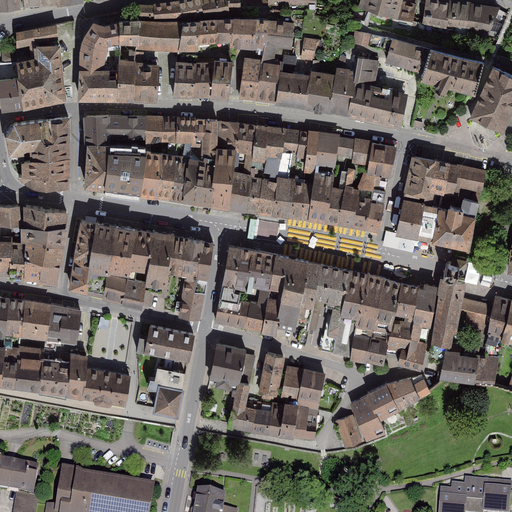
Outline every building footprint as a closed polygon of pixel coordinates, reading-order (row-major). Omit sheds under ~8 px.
[(19,0),(0,0),(0,10),(20,8),(19,0)] [(202,0),(182,0),(179,1),(182,16),(205,15),(202,0)] [(218,0),(202,0),(205,15),(205,16),(220,14),(218,0)] [(229,11),(227,0),(218,0),(220,14),(223,14),(223,12),(229,11)] [(227,0),(229,11),(229,14),(240,13),(240,10),(243,10),(244,7),(242,0),(227,0)] [(362,0),(361,7),(396,18),(400,0),(362,0)] [(451,4),(428,0),(427,0),(424,23),(447,27),(447,24),(451,4)] [(156,4),(156,5),(156,16),(182,16),(179,1),(156,4)] [(451,4),(447,24),(468,27),(472,4),(451,1),(451,4)] [(472,4),(468,27),(500,32),(508,13),(498,12),(499,8),(472,4)] [(156,5),(141,5),(141,17),(156,16),(156,5)] [(217,40),(231,40),(232,40),(234,17),(218,19),(217,40)] [(254,45),(257,18),(234,17),(232,40),(231,40),(230,45),(245,45),(254,48),(254,45)] [(257,18),(254,45),(265,47),(269,20),(257,18)] [(133,19),(122,20),(121,40),(137,41),(140,20),(133,19)] [(218,19),(200,20),(198,40),(217,40),(218,19)] [(85,39),(83,47),(81,97),(117,97),(119,69),(99,69),(103,57),(106,58),(109,44),(121,43),(121,40),(122,20),(120,21),(119,22),(104,26),(97,23),(93,24),(85,39)] [(183,22),(140,20),(137,41),(137,47),(144,47),(145,46),(179,48),(183,22)] [(200,20),(183,22),(179,48),(178,52),(180,52),(181,49),(198,49),(198,40),(200,20)] [(294,23),(269,20),(265,47),(263,58),(273,60),(275,50),(280,50),(280,45),(292,47),(294,23)] [(57,24),(38,28),(39,41),(58,37),(57,24)] [(38,28),(17,32),(18,51),(18,62),(30,60),(27,49),(32,48),(32,42),(39,41),(38,28)] [(371,33),(356,30),(354,42),(369,45),(371,33)] [(430,48),(386,37),(383,48),(390,50),(387,59),(424,69),(430,48)] [(319,40),(306,39),(302,57),(314,58),(315,50),(317,50),(319,40)] [(39,41),(32,42),(32,48),(27,49),(30,60),(18,62),(20,77),(25,106),(47,101),(39,46),(39,41)] [(39,46),(47,101),(65,99),(60,60),(59,45),(39,46)] [(484,62),(430,48),(424,69),(421,77),(440,82),(436,88),(444,93),(449,84),(477,92),(484,62)] [(18,51),(5,51),(5,62),(18,62),(18,51)] [(188,63),(176,61),(174,94),(194,94),(197,62),(197,55),(189,54),(188,63)] [(285,54),(283,61),(277,101),(308,105),(313,73),(313,71),(311,70),(310,75),(294,73),(296,56),(285,54)] [(378,60),(359,56),(357,72),(350,112),(399,124),(406,92),(373,85),(378,60)] [(262,60),(245,58),(240,95),(257,98),(262,60)] [(263,58),(262,60),(257,98),(277,101),(283,61),(273,60),(263,58)] [(135,59),(120,59),(119,69),(117,97),(133,98),(135,65),(135,59)] [(215,60),(214,62),(212,94),(228,95),(232,62),(215,60)] [(214,62),(197,62),(194,94),(212,94),(214,62)] [(158,66),(135,65),(133,98),(157,98),(158,66)] [(511,110),(511,75),(495,67),(472,116),(503,131),(511,110)] [(357,72),(338,69),(337,77),(333,110),(350,112),(357,72)] [(337,77),(313,73),(308,105),(333,110),(337,77)] [(20,77),(0,79),(2,109),(25,106),(20,77)] [(109,115),(87,116),(88,144),(109,143),(109,115)] [(147,117),(109,115),(109,143),(109,147),(116,147),(116,136),(141,137),(141,147),(147,148),(147,138),(147,117)] [(70,117),(49,119),(50,139),(32,138),(32,145),(33,159),(45,157),(69,156),(70,117)] [(163,117),(147,117),(147,138),(151,139),(151,134),(161,135),(163,117)] [(179,117),(163,117),(161,135),(161,140),(170,140),(170,153),(176,155),(177,141),(179,117)] [(192,139),(196,140),(197,118),(179,117),(177,141),(176,155),(190,157),(191,143),(192,139)] [(197,118),(196,140),(192,139),(191,143),(205,144),(204,155),(202,154),(201,159),(215,161),(217,149),(217,120),(197,118)] [(14,123),(7,132),(11,153),(27,151),(27,146),(32,145),(32,138),(50,139),(49,119),(14,123)] [(222,121),(221,144),(229,145),(229,149),(236,149),(236,148),(238,122),(222,121)] [(257,125),(238,122),(236,148),(248,150),(247,158),(253,159),(257,125)] [(268,127),(257,125),(253,159),(253,160),(264,161),(265,155),(268,127)] [(277,128),(268,127),(265,155),(268,156),(272,156),(277,128)] [(268,156),(265,168),(259,210),(273,212),(278,179),(278,175),(285,129),(277,128),(272,156),(268,156)] [(301,132),(285,129),(278,175),(288,176),(292,151),(298,152),(301,132)] [(310,133),(301,132),(298,152),(298,154),(307,156),(310,133)] [(319,134),(310,133),(307,156),(305,168),(314,169),(319,134)] [(339,137),(319,134),(314,169),(315,173),(319,174),(321,163),(335,165),(337,152),(339,137)] [(356,140),(339,137),(337,152),(354,155),(356,140)] [(373,142),(356,140),(354,155),(353,159),(370,162),(373,142)] [(395,146),(373,142),(370,162),(368,172),(375,174),(373,188),(386,191),(395,146)] [(109,143),(88,144),(86,185),(106,187),(109,147),(109,143)] [(116,147),(109,147),(106,187),(141,193),(147,151),(147,148),(141,147),(116,147)] [(229,149),(217,149),(215,161),(211,203),(228,206),(233,172),(236,149),(229,149)] [(162,152),(147,151),(141,193),(157,195),(162,152)] [(157,195),(171,196),(176,155),(170,153),(162,152),(157,195)] [(183,198),(190,157),(176,155),(171,196),(183,198)] [(69,173),(69,156),(45,157),(33,159),(25,159),(25,173),(69,173)] [(417,156),(413,162),(406,193),(426,197),(434,160),(417,156)] [(201,159),(190,157),(183,198),(211,203),(215,161),(201,159)] [(244,175),(233,172),(228,206),(246,207),(252,165),(253,160),(253,159),(247,158),(244,175)] [(449,164),(434,160),(426,197),(424,203),(430,205),(433,189),(443,191),(442,197),(443,197),(449,164)] [(486,171),(449,164),(443,197),(452,199),(455,183),(476,188),(482,188),(486,171)] [(265,168),(252,165),(246,207),(259,210),(265,168)] [(348,168),(348,171),(340,222),(353,224),(359,189),(351,187),(352,180),(355,180),(356,169),(348,168)] [(341,188),(333,187),(328,219),(340,222),(348,171),(344,170),(341,188)] [(365,172),(359,187),(373,188),(375,174),(368,172),(365,172)] [(69,173),(25,173),(19,174),(25,180),(32,183),(41,186),(48,187),(68,187),(69,173)] [(314,183),(309,217),(328,219),(333,187),(334,175),(319,174),(315,173),(314,183)] [(296,175),(296,177),(292,215),(301,216),(305,183),(305,179),(297,178),(298,175),(296,175)] [(293,181),(278,179),(273,212),(292,215),(296,177),(293,177),(293,181)] [(309,217),(314,183),(305,183),(301,216),(309,217)] [(359,187),(359,189),(353,224),(366,226),(372,196),(373,188),(359,187)] [(366,226),(379,229),(386,191),(373,188),(372,196),(366,226)] [(478,204),(482,188),(476,188),(472,202),(478,204)] [(426,197),(406,193),(397,231),(417,236),(424,203),(426,197)] [(450,210),(442,207),(434,239),(469,246),(475,216),(478,204),(472,202),(473,200),(464,198),(462,207),(451,205),(450,210)] [(430,205),(424,203),(417,236),(434,239),(442,207),(430,205)] [(67,210),(27,205),(27,219),(20,219),(18,204),(0,205),(2,224),(22,224),(66,226),(67,210)] [(98,221),(82,219),(76,254),(91,255),(98,221)] [(117,225),(98,221),(91,255),(90,264),(92,265),(110,268),(117,225)] [(66,226),(22,224),(23,238),(28,239),(63,244),(66,226)] [(136,229),(117,225),(110,268),(117,269),(128,271),(130,271),(131,266),(136,229)] [(156,232),(136,229),(131,266),(144,268),(149,269),(156,232)] [(175,233),(156,232),(149,269),(144,268),(141,280),(147,281),(143,303),(150,304),(153,293),(166,295),(169,285),(169,277),(170,267),(175,235),(175,233)] [(0,271),(11,273),(12,240),(12,236),(0,235),(0,271)] [(183,272),(188,238),(175,235),(170,267),(180,269),(180,271),(183,272)] [(204,240),(188,238),(183,272),(189,272),(188,277),(197,279),(204,240)] [(28,241),(26,256),(61,263),(63,244),(28,239),(28,241)] [(12,240),(11,273),(25,276),(28,241),(12,240)] [(214,242),(204,240),(197,279),(195,290),(204,292),(206,292),(214,242)] [(242,247),(230,245),(221,297),(233,299),(237,282),(235,282),(242,247)] [(277,254),(242,247),(235,282),(237,282),(233,299),(238,300),(240,286),(251,288),(253,280),(271,283),(277,254)] [(91,255),(76,254),(71,286),(88,290),(92,265),(90,264),(91,255)] [(303,292),(309,260),(277,254),(271,283),(271,286),(283,288),(303,292)] [(466,263),(468,257),(454,254),(453,259),(453,261),(447,260),(446,269),(444,275),(457,278),(458,276),(458,271),(459,266),(465,267),(466,263)] [(61,263),(26,256),(25,276),(39,277),(38,279),(50,280),(50,278),(59,279),(61,263)] [(321,263),(309,260),(303,292),(305,292),(302,302),(303,302),(313,305),(313,303),(321,263)] [(352,270),(321,263),(313,303),(331,307),(325,334),(323,334),(320,348),(334,351),(341,319),(352,270)] [(117,269),(110,268),(104,294),(124,299),(127,277),(115,274),(117,269)] [(369,273),(352,270),(341,319),(357,322),(369,273)] [(128,271),(127,277),(124,299),(123,301),(142,305),(143,303),(147,281),(141,280),(134,278),(135,274),(130,273),(130,271),(128,271)] [(374,326),(385,277),(369,273),(357,322),(374,326)] [(442,286),(432,340),(451,344),(453,331),(456,330),(460,307),(462,297),(464,284),(466,278),(458,276),(457,278),(444,275),(443,280),(442,286)] [(197,279),(188,277),(181,313),(200,316),(204,292),(195,290),(197,279)] [(385,277),(374,326),(391,329),(396,310),(401,282),(385,277)] [(419,286),(401,282),(396,310),(403,312),(408,313),(406,321),(413,323),(419,286)] [(425,287),(419,286),(413,323),(411,337),(417,338),(427,340),(431,325),(437,285),(426,283),(425,287)] [(259,304),(251,302),(246,324),(263,328),(269,297),(270,290),(262,288),(259,304)] [(281,300),(269,297),(263,328),(263,330),(276,332),(279,321),(298,325),(299,322),(303,302),(302,302),(305,292),(303,292),(283,288),(281,300)] [(8,298),(0,295),(0,336),(5,337),(6,331),(8,298)] [(511,299),(497,296),(490,332),(503,336),(511,301),(511,299)] [(233,299),(221,297),(216,319),(246,325),(251,302),(238,300),(233,299)] [(488,304),(462,297),(460,307),(469,309),(467,323),(484,325),(488,304)] [(22,333),(26,300),(8,298),(6,331),(22,333)] [(51,304),(26,300),(22,333),(47,336),(51,304)] [(511,301),(503,336),(511,338),(511,301)] [(301,331),(298,341),(305,343),(314,305),(303,302),(299,322),(306,324),(305,327),(301,331)] [(81,310),(51,304),(47,336),(45,349),(43,359),(54,361),(57,339),(76,341),(81,310)] [(396,310),(391,329),(388,344),(409,347),(411,337),(413,323),(406,321),(403,321),(403,312),(396,310)] [(357,322),(341,319),(334,351),(352,356),(357,322)] [(374,326),(357,322),(352,356),(367,358),(374,326)] [(194,333),(151,325),(149,337),(140,335),(137,349),(146,351),(146,350),(167,354),(175,355),(189,358),(194,333)] [(391,329),(374,326),(367,358),(384,362),(388,344),(391,329)] [(503,336),(490,332),(485,356),(499,358),(503,336)] [(402,348),(399,362),(421,368),(427,343),(417,340),(417,338),(411,337),(409,347),(409,349),(402,348)] [(451,344),(432,340),(429,358),(444,360),(446,352),(449,352),(451,344)] [(246,349),(219,343),(211,377),(219,378),(217,384),(231,387),(232,381),(235,382),(235,385),(239,386),(240,381),(249,383),(255,355),(246,352),(246,349)] [(45,349),(20,346),(20,348),(16,384),(40,388),(43,359),(45,349)] [(20,348),(5,347),(1,382),(16,384),(20,348)] [(284,355),(268,352),(259,396),(274,399),(275,394),(277,395),(284,355)] [(449,352),(446,352),(444,360),(442,376),(474,380),(479,356),(449,352)] [(88,354),(71,353),(70,363),(66,393),(82,396),(86,367),(88,354)] [(165,366),(159,365),(156,378),(162,379),(161,383),(181,387),(184,370),(173,368),(175,355),(167,354),(165,366)] [(485,356),(479,356),(474,380),(494,382),(499,358),(485,356)] [(54,361),(43,359),(40,388),(66,393),(70,363),(54,361)] [(131,375),(86,367),(82,396),(95,398),(95,401),(95,402),(96,403),(109,405),(110,405),(110,404),(111,401),(126,403),(131,375)] [(304,369),(287,367),(282,395),(299,398),(299,396),(300,393),(304,369)] [(325,374),(304,369),(300,393),(320,397),(325,374)] [(422,375),(388,383),(400,407),(430,389),(422,375)] [(240,381),(239,386),(238,388),(234,388),(231,401),(235,403),(245,405),(249,383),(240,381)] [(161,383),(160,382),(155,408),(178,413),(183,387),(181,387),(161,383)] [(387,382),(368,392),(369,394),(351,403),(367,438),(386,431),(383,424),(380,418),(400,407),(388,383),(387,382)] [(317,414),(319,400),(299,396),(299,398),(298,404),(294,434),(314,437),(316,421),(313,421),(314,413),(317,414)] [(269,431),(273,404),(258,401),(258,404),(253,428),(269,431)] [(253,428),(258,404),(250,402),(249,406),(245,405),(235,403),(231,424),(253,428)] [(280,433),(294,434),(298,404),(286,402),(285,406),(280,433)] [(280,433),(285,406),(273,404),(269,431),(280,433)] [(352,415),(337,420),(347,445),(361,440),(352,415)] [(3,461),(3,458),(0,457),(0,489),(19,493),(16,511),(36,511),(40,492),(35,491),(39,467),(3,461)] [(150,511),(156,487),(57,468),(50,504),(48,504),(46,511),(150,511)] [(449,491),(441,491),(439,511),(510,511),(511,491),(511,484),(464,481),(464,486),(449,485),(449,491)] [(223,497),(197,494),(194,511),(240,511),(241,507),(222,504),(223,497)]
